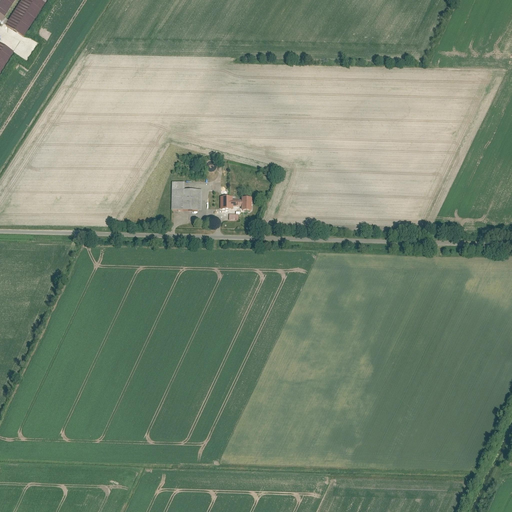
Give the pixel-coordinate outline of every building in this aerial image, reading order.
[(14,0),(0,0),(0,21),(1,22),(14,0)] [(46,0),(22,0),(6,25),(24,36),(46,0)] [(0,44),(0,72),(13,52),(0,44)] [(184,183),(172,182),(172,210),(202,211),(202,191),(184,191),(184,183)] [(234,198),(220,197),(220,209),(233,210),(234,207),(234,200),(234,198)] [(241,211),(252,211),(252,198),(242,198),(242,200),(241,207),(241,211)]
